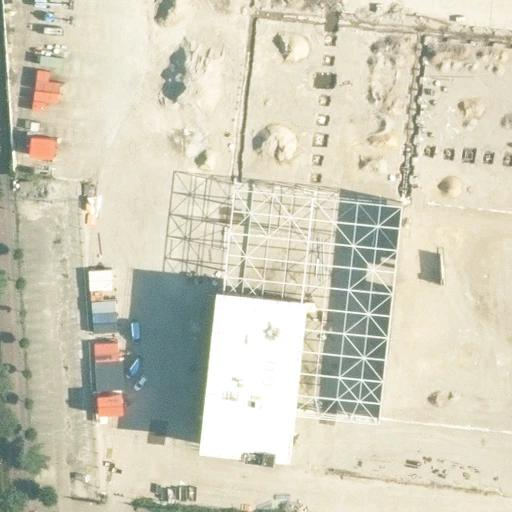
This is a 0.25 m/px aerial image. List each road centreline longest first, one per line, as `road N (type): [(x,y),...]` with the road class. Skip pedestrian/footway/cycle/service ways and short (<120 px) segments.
road 1 (unknown): [(105,470),(151,0)]
road 2 (unknown): [(511,484),(166,472)]
